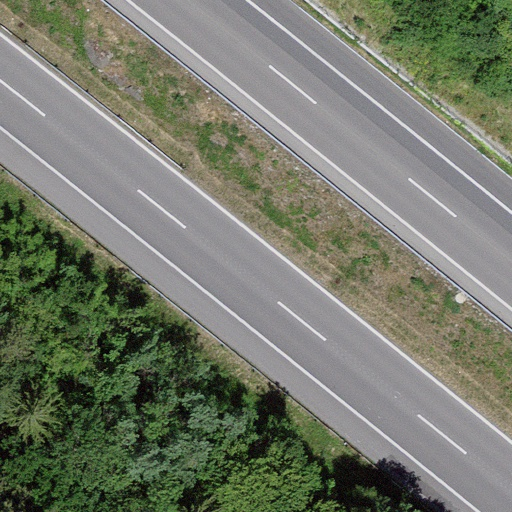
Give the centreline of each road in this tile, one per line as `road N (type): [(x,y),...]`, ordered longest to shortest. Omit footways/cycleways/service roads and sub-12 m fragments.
road 1 (motorway): [(0,84),(511,496)]
road 2 (motorway): [(511,258),(193,0)]
